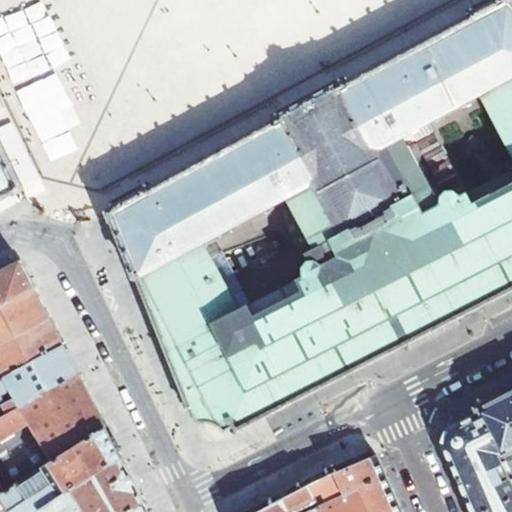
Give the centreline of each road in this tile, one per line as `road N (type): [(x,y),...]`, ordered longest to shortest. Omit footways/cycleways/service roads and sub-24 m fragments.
road 1 (residential): [(511,335),(389,399)]
road 2 (residential): [(389,399),(437,511)]
